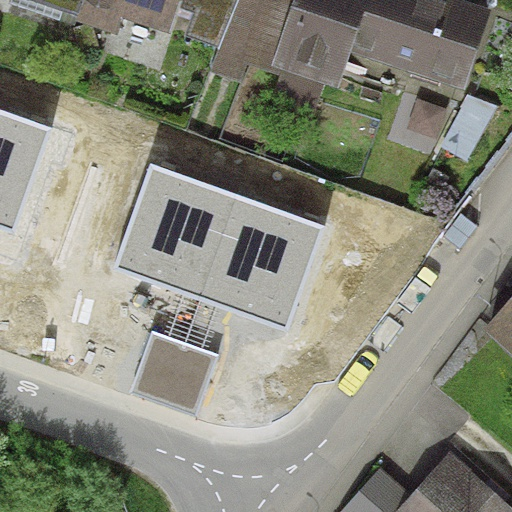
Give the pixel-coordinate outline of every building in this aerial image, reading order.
[(11,0),(10,4),(61,21),(63,16),(116,34),(122,15),(167,30),(176,0),(11,0)] [(182,0),(180,8),(194,13),(186,35),(218,46),(236,0),(182,0)] [(236,0),(218,46),(209,69),(240,83),(248,63),(279,75),(283,68),(339,87),(351,52),(465,89),(492,8),(467,0),(236,0)] [(53,125),(0,106),(0,225),(15,231),(53,125)] [(237,193),(150,163),(113,269),(199,299),(237,193)] [(326,225),(237,193),(199,299),(289,330),(326,225)] [(511,294),(482,328),(511,354),(511,294)] [(217,353),(151,330),(129,393),(195,416),(217,353)] [(511,511),(511,508),(450,453),(413,495),(397,511),(511,511)] [(397,511),(413,495),(380,467),(340,511),(397,511)]
